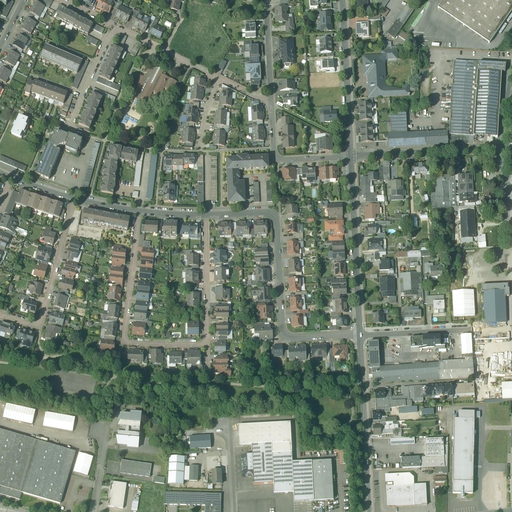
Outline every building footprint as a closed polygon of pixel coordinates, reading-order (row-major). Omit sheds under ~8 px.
[(14,3),(9,0),(7,4),(1,16),(6,18),(14,3)] [(53,1),(50,0),(46,0),(46,1),(45,4),(44,7),(45,7),(49,9),(53,1)] [(100,0),(100,2),(97,8),(103,11),(108,1),(106,0),(100,0)] [(170,0),(170,4),(171,4),(170,9),(178,11),(180,2),(180,1),(179,0),(170,0)] [(371,0),(356,0),(357,9),(368,8),(368,1),(372,1),(371,0)] [(382,0),(379,4),(384,8),(385,9),(390,0),(382,0)] [(511,10),(511,0),(444,0),(438,9),(490,45),(511,10)] [(114,4),(108,1),(103,11),(109,14),(112,8),(114,4)] [(39,4),(35,2),(32,8),(42,13),(45,7),(44,7),(39,4)] [(60,5),(56,13),(61,15),(64,9),(65,7),(60,5)] [(413,7),(408,5),(396,22),(403,27),(415,9),(413,7)] [(118,11),(115,17),(121,20),(126,10),(120,7),(118,11)] [(281,8),(276,8),(275,9),(276,22),(279,22),(280,23),(282,23),(283,22),(287,22),(289,21),(289,18),(289,15),(288,15),(287,8),(287,7),(281,8)] [(42,13),(32,8),(29,13),(35,16),(39,18),(42,13)] [(61,15),(59,20),(74,27),(78,18),(79,17),(73,14),(73,13),(70,12),(70,13),(64,9),(61,15)] [(132,13),(126,10),(121,20),(127,23),(130,17),(132,13)] [(321,14),(320,14),(321,16),(321,32),(332,31),(331,24),(332,24),(332,22),(331,22),(331,14),(321,14)] [(138,16),(136,20),(133,26),(139,29),(144,19),(138,16)] [(87,21),(85,20),(84,21),(78,18),(74,27),(73,28),(88,35),(91,29),(93,25),(87,22),(87,21)] [(28,19),(27,19),(24,24),(34,29),(37,24),(33,22),(28,19)] [(150,22),(144,19),(139,29),(145,32),(148,26),(150,22)] [(403,27),(396,22),(387,35),(394,39),(403,27)] [(369,23),(355,24),(356,37),(364,36),(364,38),(369,38),(369,23)] [(34,29),(24,24),(21,30),(22,30),(27,33),(31,35),(34,29)] [(104,30),(94,24),(93,25),(91,29),(102,34),(104,30)] [(246,25),(245,25),(245,34),(256,34),(255,25),(246,25)] [(155,27),(154,29),(151,35),(160,39),(164,31),(163,30),(162,29),(160,29),(155,27)] [(19,36),(18,35),(16,41),(26,46),(28,40),(24,38),(19,36)] [(98,42),(88,36),(85,41),(96,47),(98,42)] [(293,40),(280,41),(281,54),(281,59),(281,65),(285,65),(285,67),(286,68),(289,68),(290,66),(290,63),(292,63),(294,61),(293,40)] [(26,46),(16,41),(13,46),(20,50),(23,51),(26,46)] [(250,53),(250,58),(259,58),(260,58),(259,45),(253,46),(244,46),(245,53),(250,53)] [(54,64),(60,52),(46,46),(40,58),(43,60),(44,59),(54,64)] [(106,62),(116,66),(116,67),(123,51),(121,51),(116,48),(112,47),(110,53),(109,53),(108,55),(109,56),(106,62)] [(404,92),(386,89),(384,83),(383,61),(396,60),(397,60),(397,59),(397,58),(397,47),(381,48),(382,57),(364,58),(364,66),(368,66),(369,84),(370,99),(372,98),(373,98),(387,98),(410,96),(410,87),(408,88),(406,89),(405,90),(404,92)] [(11,52),(10,52),(7,57),(17,62),(20,57),(17,55),(11,52)] [(64,68),(69,56),(60,52),(54,64),(54,65),(60,67),(60,66),(64,68)] [(69,56),(64,68),(67,69),(67,70),(72,72),(73,72),(77,74),(76,74),(77,74),(83,62),(78,60),(69,56)] [(17,62),(7,57),(4,63),(5,63),(10,66),(14,68),(17,62)] [(83,60),(71,87),(77,90),(88,62),(83,60)] [(333,61),(320,61),(321,70),(326,70),(334,70),(333,68),(333,61)] [(116,66),(106,62),(105,62),(103,68),(102,68),(101,70),(102,71),(99,77),(109,82),(116,66)] [(506,64),(454,62),(450,135),(474,136),(491,137),(493,138),(497,138),(502,72),(505,72),(506,64)] [(177,82),(162,75),(163,71),(156,68),(156,67),(155,67),(154,66),(153,66),(151,70),(148,69),(146,73),(147,74),(146,76),(145,75),(143,78),(139,75),(134,86),(138,88),(133,98),(143,103),(145,98),(149,100),(153,92),(160,96),(164,89),(172,92),(177,82)] [(260,66),(246,66),(246,74),(250,74),(250,81),(260,81),(261,81),(260,66)] [(3,68),(2,68),(0,71),(0,74),(9,78),(11,73),(8,71),(3,68)] [(84,72),(77,89),(80,90),(87,73),(84,72)] [(9,78),(0,74),(0,81),(2,82),(6,84),(9,78)] [(109,82),(99,77),(96,82),(118,92),(121,87),(109,82)] [(29,82),(27,88),(25,88),(24,91),(26,91),(25,93),(30,95),(31,93),(34,83),(29,82)] [(34,83),(31,93),(35,95),(39,83),(35,82),(34,83)] [(289,83),(288,83),(279,84),(279,88),(280,88),(280,91),(290,91),(295,91),(294,90),(294,82),(289,83)] [(39,83),(35,95),(40,96),(44,85),(39,83)] [(49,87),(44,85),(40,96),(45,98),(49,87)] [(49,87),(45,98),(49,100),(53,88),(49,87)] [(53,88),(49,100),(54,101),(58,90),(53,88)] [(116,98),(94,89),(92,94),(102,99),(113,103),(116,98)] [(58,90),(54,101),(59,103),(63,92),(58,90)] [(68,94),(63,92),(59,103),(64,105),(64,104),(65,101),(66,98),(68,94)] [(85,109),(85,110),(95,114),(102,99),(92,94),(89,100),(88,100),(87,103),(88,103),(85,109)] [(296,96),(290,97),(289,97),(287,97),(283,97),(283,105),(288,104),(288,106),(291,105),(291,107),(291,108),(296,107),(296,104),(297,104),(297,98),(297,96),(296,96)] [(367,105),(359,105),(360,113),(373,112),(373,104),(367,105)] [(95,114),(85,110),(83,116),(82,115),(81,118),(79,125),(85,128),(89,129),(96,114),(95,114)] [(331,112),(324,112),(324,122),(337,122),(336,112),(331,112)] [(373,112),(360,113),(360,121),(368,121),(374,120),(373,112)] [(406,114),(390,115),(391,135),(407,134),(406,114)] [(19,117),(16,124),(15,123),(14,126),(15,127),(11,134),(21,138),(24,133),(25,134),(28,127),(27,126),(29,121),(19,117)] [(368,127),(361,127),(361,135),(374,134),(374,126),(368,127)] [(293,127),(283,128),(283,135),(283,142),(284,148),(294,148),(294,142),(294,141),(293,135),(294,135),(293,134),(293,127)] [(75,138),(69,135),(69,137),(61,133),(60,134),(60,133),(55,131),(53,136),(54,136),(54,137),(53,137),(50,145),(58,148),(65,145),(67,146),(66,149),(77,154),(79,150),(79,151),(82,144),(81,144),(83,141),(78,139),(75,137),(75,138)] [(391,135),(388,135),(388,148),(448,145),(448,136),(448,132),(407,134),(391,135)] [(332,137),(326,134),(326,135),(326,139),(319,139),(320,151),(333,151),(332,137)] [(374,134),(361,135),(361,143),(375,142),(374,134)] [(465,137),(448,136),(448,145),(466,144),(465,137)] [(94,143),(82,190),(87,192),(100,144),(94,143)] [(48,144),(47,147),(46,147),(45,150),(46,150),(44,155),(57,160),(60,151),(57,149),(58,148),(50,145),(48,144)] [(122,161),(125,150),(110,147),(108,160),(117,162),(118,160),(122,161)] [(131,151),(129,150),(129,151),(125,150),(122,161),(136,163),(136,161),(138,152),(131,151)] [(57,160),(44,155),(41,162),(40,162),(40,164),(53,169),(57,160)] [(157,155),(152,155),(146,199),(152,200),(157,155)] [(27,167),(0,156),(0,161),(24,172),(27,167)] [(227,160),(228,170),(237,170),(242,169),(242,158),(238,158),(238,160),(227,160)] [(247,158),(242,158),(242,169),(255,169),(254,159),(247,159),(247,158)] [(267,158),(254,159),(255,169),(268,168),(267,158)] [(108,160),(106,160),(103,176),(104,176),(115,178),(116,172),(117,169),(118,162),(117,162),(108,160)] [(142,162),(137,161),(134,186),(139,187),(142,162)] [(53,169),(40,164),(38,166),(39,167),(38,170),(37,169),(35,174),(49,180),(51,175),(53,169)] [(423,165),(414,166),(415,174),(426,174),(426,164),(423,165)] [(314,169),(308,170),(308,169),(306,168),(302,168),(302,169),(302,176),(302,179),(307,179),(307,183),(308,184),(313,183),(315,181),(315,178),(314,170),(314,169)] [(228,170),(228,184),(237,184),(237,183),(238,183),(238,178),(239,178),(239,175),(238,175),(237,170),(228,170)] [(294,170),(282,170),(282,182),(295,181),(295,176),(294,170)] [(460,176),(455,176),(455,181),(459,181),(459,194),(473,193),(472,175),(460,176)] [(116,178),(115,178),(104,176),(102,193),(113,195),(114,188),(115,188),(115,185),(116,178)] [(449,176),(435,177),(436,193),(437,203),(450,203),(449,176)] [(455,181),(455,176),(449,176),(450,203),(437,203),(437,208),(451,208),(456,207),(455,181)] [(369,178),(361,179),(362,187),(369,187),(371,187),(371,182),(369,182),(369,178)] [(237,184),(228,184),(229,203),(244,202),(243,183),(238,183),(237,183),(237,184)] [(403,183),(389,183),(390,198),(403,197),(403,183)] [(371,194),(370,194),(369,187),(362,187),(362,196),(364,196),(364,199),(375,199),(374,196),(374,194),(371,194)] [(25,192),(20,191),(19,194),(18,197),(17,199),(16,202),(16,204),(21,206),(25,192)] [(31,194),(25,192),(21,206),(27,207),(31,194)] [(473,193),(459,194),(459,202),(465,202),(465,204),(468,204),(468,202),(476,202),(476,196),(473,196),(473,193)] [(31,194),(27,207),(32,209),(36,196),(31,194)] [(42,198),(36,196),(32,209),(37,211),(42,198)] [(42,198),(37,211),(43,213),(47,199),(42,198)] [(53,201),(47,199),(43,213),(48,215),(53,201)] [(58,203),(53,201),(48,215),(54,216),(58,203)] [(58,203),(54,216),(59,218),(62,210),(64,205),(58,203)] [(328,205),(328,207),(328,217),(337,217),(342,216),(342,205),(328,205)] [(296,206),(287,207),(287,215),(293,215),(297,214),(296,206)] [(379,206),(370,206),(370,209),(365,209),(365,220),(375,220),(375,215),(376,215),(379,215),(379,210),(379,206)] [(93,224),(95,212),(85,210),(82,222),(93,224)] [(474,211),(460,212),(459,212),(459,215),(460,215),(461,239),(472,238),(475,238),(474,211)] [(107,215),(95,212),(93,224),(105,226),(107,215)] [(118,217),(107,215),(105,226),(116,228),(118,217)] [(12,219),(4,216),(2,221),(16,227),(17,224),(16,223),(17,222),(17,221),(12,219)] [(130,219),(118,217),(116,228),(127,230),(130,219)] [(16,227),(2,221),(0,226),(0,227),(7,230),(13,232),(13,230),(15,230),(16,227)] [(170,222),(164,222),(164,227),(163,227),(163,228),(163,231),(164,231),(163,235),(164,235),(163,236),(165,236),(166,237),(168,238),(169,236),(171,236),(171,238),(174,238),(175,237),(176,237),(176,235),(177,232),(178,227),(177,227),(177,223),(174,223),(174,222),(170,222)] [(337,222),(325,223),(326,230),(335,230),(335,236),(342,236),(343,236),(343,235),(343,231),(342,231),(342,223),(341,222),(337,222)] [(158,224),(146,223),(145,226),(145,233),(157,234),(157,230),(158,224)] [(102,229),(78,225),(76,237),(100,242),(102,229)] [(297,225),(287,225),(287,234),(294,234),(298,233),(297,225)] [(376,226),(368,226),(368,235),(376,235),(376,226)] [(163,228),(161,227),(161,230),(160,238),(176,239),(176,235),(176,237),(175,237),(174,238),(171,238),(171,236),(169,236),(168,238),(166,237),(165,236),(163,236),(164,235),(163,235),(164,231),(163,231),(163,228)] [(51,233),(45,231),(43,238),(45,239),(44,243),(53,245),(56,234),(51,233)] [(3,235),(0,233),(0,240),(7,243),(8,243),(9,241),(8,240),(9,238),(9,237),(3,235)] [(378,240),(369,241),(369,251),(379,250),(383,250),(383,240),(378,240)] [(71,241),(69,249),(78,252),(80,244),(71,241)] [(45,249),(39,248),(38,252),(39,253),(37,260),(42,261),(48,263),(52,251),(51,251),(45,249)] [(78,252),(69,249),(67,257),(73,258),(76,259),(78,252)] [(151,252),(143,251),(142,258),(153,259),(154,252),(151,252)] [(225,252),(214,252),(215,264),(216,264),(222,264),(224,264),(224,260),(227,260),(227,256),(225,256),(225,252)] [(192,256),(188,256),(188,263),(189,263),(189,266),(198,266),(198,256),(192,256)] [(153,259),(142,258),(141,265),(141,264),(149,265),(149,266),(152,266),(153,259)] [(393,261),(380,262),(380,272),(387,271),(393,271),(393,261)] [(71,265),(66,263),(64,269),(75,272),(76,272),(78,266),(71,265)] [(345,264),(335,265),(335,276),(345,275),(345,264)] [(428,264),(427,264),(426,265),(424,265),(425,273),(431,273),(430,268),(433,268),(433,264),(429,264),(428,264)] [(40,268),(37,267),(36,272),(38,272),(36,276),(44,278),(47,269),(46,269),(40,268)] [(433,268),(430,268),(431,273),(431,277),(442,276),(442,271),(442,270),(440,271),(439,267),(433,268)] [(64,269),(62,275),(67,276),(74,278),(75,272),(64,269)] [(222,270),(215,270),(215,273),(216,273),(216,282),(223,282),(224,282),(224,278),(229,278),(229,270),(222,270)] [(148,272),(141,271),(140,271),(140,278),(151,280),(152,272),(149,272),(148,272)] [(265,271),(258,271),(258,275),(257,275),(256,276),(257,281),(257,283),(259,283),(261,283),(262,283),(265,283),(265,282),(268,282),(269,281),(269,279),(268,278),(268,276),(269,275),(269,273),(269,271),(268,271),(265,271)] [(400,274),(400,280),(403,279),(404,291),(405,291),(405,296),(405,297),(409,297),(409,298),(410,299),(413,298),(413,296),(416,296),(417,296),(417,293),(417,292),(417,291),(418,291),(418,286),(421,285),(421,273),(400,274)] [(388,279),(380,279),(381,289),(394,288),(394,279),(394,278),(388,279)] [(72,284),(65,282),(62,283),(60,282),(59,288),(62,289),(62,290),(67,291),(67,289),(72,290),(74,284),(72,284)] [(34,284),(31,283),(29,290),(31,291),(31,294),(40,296),(42,286),(34,284)] [(147,285),(147,286),(139,285),(139,284),(138,291),(149,293),(150,286),(147,285)] [(508,285),(481,286),(481,292),(484,292),(497,292),(497,296),(500,296),(500,293),(505,293),(505,297),(509,297),(509,289),(508,289),(508,285)] [(216,288),(215,288),(215,293),(216,293),(216,300),(225,300),(225,297),(229,297),(229,290),(223,290),(223,288),(216,288)] [(394,288),(381,289),(381,293),(382,292),(382,298),(389,297),(394,297),(393,292),(395,292),(394,288)] [(113,289),(111,289),(110,293),(109,293),(108,296),(112,296),(111,300),(119,301),(120,298),(119,297),(119,295),(120,294),(121,290),(113,289)] [(269,289),(262,289),(252,290),(252,296),(258,296),(258,302),(270,301),(270,289),(269,289)] [(149,293),(138,291),(137,298),(144,299),(148,300),(149,293)] [(452,292),(454,317),(475,316),(474,291),(452,292)] [(497,292),(484,292),(485,324),(506,323),(505,297),(505,293),(500,293),(500,296),(497,296),(497,292)] [(197,294),(188,294),(188,307),(198,307),(198,294),(197,294)] [(59,295),(57,295),(55,301),(66,304),(67,298),(65,297),(59,295)] [(444,296),(426,297),(427,299),(430,299),(430,305),(433,305),(433,302),(444,302),(444,296)] [(28,302),(25,301),(24,305),(23,305),(23,306),(23,309),(35,312),(37,304),(28,302)] [(66,304),(55,301),(54,307),(61,309),(64,310),(66,304)] [(444,302),(433,302),(433,305),(434,309),(438,309),(438,311),(444,310),(444,302)] [(143,305),(136,304),(135,311),(146,312),(147,305),(146,305),(143,305)] [(265,308),(261,308),(261,310),(262,318),(263,320),(271,319),(271,308),(265,308)] [(146,312),(135,311),(134,318),(135,318),(142,319),(144,319),(146,319),(146,312)] [(379,314),(373,314),(373,320),(374,320),(374,325),(383,324),(383,314),(379,314)] [(57,317),(51,316),(49,326),(56,327),(56,325),(62,326),(63,324),(67,325),(69,320),(64,319),(65,316),(63,316),(62,316),(58,315),(57,317)] [(298,318),(292,318),(293,327),(303,326),(303,318),(303,317),(298,318)] [(341,319),(336,320),(337,327),(337,328),(339,327),(347,327),(347,319),(341,319)] [(13,326),(4,323),(3,325),(2,325),(1,327),(0,327),(0,326),(0,336),(8,339),(10,338),(11,335),(12,335),(13,335),(15,328),(13,328),(13,326)] [(142,325),(134,324),(133,327),(134,328),(134,331),(133,331),(133,333),(134,334),(135,334),(136,334),(138,334),(139,335),(144,335),(145,326),(145,325),(142,325)] [(197,325),(188,325),(188,330),(190,332),(190,335),(198,335),(198,331),(197,331),(197,325)] [(49,326),(45,338),(47,338),(53,340),(54,340),(55,333),(60,334),(61,329),(56,327),(49,326)] [(264,327),(255,327),(255,335),(260,335),(260,339),(267,339),(273,339),(272,333),(270,333),(270,326),(264,327)] [(28,331),(22,329),(22,331),(19,340),(24,341),(31,343),(32,343),(33,339),(33,338),(34,333),(28,331)] [(471,335),(461,335),(461,344),(472,343),(471,335)] [(444,336),(410,338),(411,348),(445,346),(444,336)] [(106,343),(102,342),(101,346),(102,348),(102,351),(108,351),(109,351),(109,350),(113,351),(114,351),(114,349),(113,348),(113,347),(114,346),(113,344),(112,344),(106,343)] [(378,342),(368,343),(370,369),(372,369),(372,368),(379,368),(378,345),(378,342)] [(472,343),(461,344),(462,355),(465,355),(472,355),(472,343)] [(225,352),(225,344),(219,344),(215,344),(215,352),(225,352)] [(326,345),(312,346),(313,358),(326,358),(326,357),(327,357),(326,351),(326,345)] [(347,346),(333,347),(333,349),(334,355),(334,356),(340,356),(341,360),(347,360),(347,355),(347,346)] [(282,347),(273,347),(273,357),(282,356),(282,352),(282,347)] [(304,347),(300,347),(299,348),(291,349),(289,350),(289,351),(289,358),(290,359),(291,360),(294,360),(295,358),(297,358),(300,361),(304,361),(306,361),(305,355),(305,348),(304,347)] [(143,352),(139,352),(137,350),(137,351),(135,351),(135,352),(129,351),(129,354),(130,355),(130,358),(131,360),(137,360),(139,362),(143,362),(143,357),(143,352)] [(160,351),(152,351),(152,363),(158,363),(159,357),(160,357),(160,355),(160,354),(160,351)] [(200,352),(194,352),(194,351),(191,351),(188,351),(188,354),(188,360),(200,360),(200,359),(201,358),(200,357),(200,352)] [(509,365),(509,351),(504,351),(504,355),(501,355),(499,355),(499,363),(505,363),(505,365),(509,365)] [(181,353),(170,353),(170,364),(181,364),(182,364),(181,360),(181,353)] [(200,360),(188,360),(188,366),(190,366),(192,366),(198,372),(202,368),(202,367),(200,365),(201,364),(200,363),(200,360)] [(473,362),(439,364),(440,381),(474,379),(473,362)] [(439,364),(385,367),(386,383),(440,381),(439,364)] [(379,368),(372,368),(372,369),(373,384),(386,383),(385,367),(379,368)] [(511,383),(502,384),(502,400),(511,399),(511,383)] [(474,384),(456,385),(456,386),(456,394),(457,394),(464,393),(464,395),(474,394),(474,384)] [(435,386),(426,386),(426,396),(435,395),(435,386)] [(443,386),(435,386),(435,395),(444,395),(443,386)] [(421,387),(414,387),(415,399),(422,398),(422,396),(421,387)] [(385,399),(376,399),(376,403),(395,402),(405,402),(409,401),(408,388),(403,388),(404,398),(391,398),(385,399)] [(385,391),(375,391),(376,399),(385,399),(385,391)] [(7,403),(4,417),(32,424),(35,410),(7,403)] [(376,412),(372,412),(373,421),(380,420),(380,419),(380,412),(376,412)] [(141,414),(131,413),(131,415),(121,414),(121,421),(117,427),(120,427),(140,429),(141,416),(141,414)] [(47,414),(44,428),(73,434),(76,420),(47,414)] [(459,419),(454,419),(453,482),(473,482),(474,419),(459,419)] [(238,425),(239,445),(252,445),(272,444),(292,443),(290,423),(238,425)] [(140,429),(120,427),(118,444),(138,446),(140,429)] [(37,441),(0,429),(0,486),(22,493),(37,441)] [(394,430),(393,430),(393,434),(393,435),(398,435),(398,438),(402,438),(401,430),(401,429),(394,430)] [(210,436),(190,437),(191,450),(200,449),(206,449),(211,449),(210,436)] [(443,439),(424,440),(425,445),(440,445),(441,457),(444,457),(443,439)] [(76,452),(37,441),(22,493),(60,504),(76,452)] [(272,444),(272,454),(292,453),(292,443),(272,444)] [(272,444),(252,445),(252,455),(253,477),(254,485),(273,484),(274,484),(272,454),(272,444)] [(440,445),(425,445),(425,457),(441,457),(440,445)] [(73,473),(87,476),(93,457),(79,453),(73,473)] [(293,493),(292,462),(292,453),(272,454),(274,484),(273,484),(274,494),(293,493)] [(252,455),(241,455),(242,478),(253,477),(252,455)] [(169,478),(184,478),(185,458),(170,457),(169,478)] [(425,457),(419,458),(419,468),(435,467),(444,467),(444,457),(441,457),(425,457)] [(419,458),(402,459),(402,469),(419,468),(419,458)] [(331,460),(311,461),(313,501),(333,500),(331,460)] [(152,465),(122,461),(120,474),(150,478),(150,476),(152,476),(153,472),(151,471),(152,465)] [(292,462),(293,493),(294,502),(313,501),(311,461),(292,462)] [(198,467),(185,466),(184,478),(184,481),(189,481),(198,482),(198,467)] [(221,470),(212,471),(212,474),(213,485),(222,484),(221,470)] [(409,474),(385,476),(385,482),(393,481),(394,486),(414,485),(414,478),(409,474)] [(435,490),(447,489),(446,477),(434,478),(435,490)] [(127,484),(112,482),(108,507),(123,509),(127,484)] [(461,494),(462,482),(453,482),(453,494),(461,494)] [(473,482),(462,482),(461,494),(461,497),(462,498),(463,498),(464,497),(464,494),(473,494),(473,482)] [(394,486),(386,486),(387,508),(427,506),(426,484),(414,485),(394,486)] [(22,493),(0,486),(0,494),(19,500),(22,493)] [(221,495),(165,493),(164,505),(165,505),(172,505),(178,505),(179,506),(180,505),(186,506),(187,507),(188,506),(195,506),(196,507),(197,506),(205,506),(205,502),(221,503),(221,495)] [(220,511),(221,503),(205,502),(205,506),(204,511),(220,511)]
